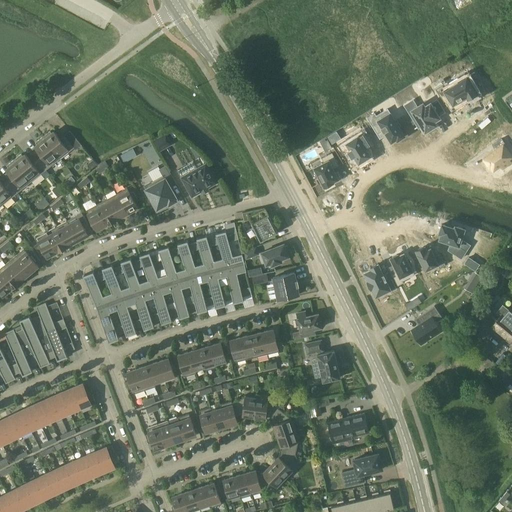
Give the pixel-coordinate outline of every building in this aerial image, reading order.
[(456,12),(473,3),(471,0),(450,0),(456,12)] [(442,85),(436,89),(444,102),(449,99),(453,104),(467,96),(468,99),(477,93),(475,91),(477,90),(471,80),(469,81),(467,77),(446,90),(442,85)] [(423,103),(412,110),(415,114),(412,116),(419,127),(421,125),(425,132),(431,128),(431,127),(436,124),(433,120),(438,117),(439,118),(440,117),(438,115),(444,112),(437,100),(431,103),(430,102),(425,106),(423,103)] [(377,133),(383,129),(384,131),(385,131),(391,141),(396,138),(397,140),(404,136),(399,127),(400,126),(396,119),(394,120),(387,108),(376,115),(375,113),(367,117),(377,133)] [(362,130),(338,145),(344,154),(348,152),(352,157),(354,156),(359,163),(361,162),(362,163),(369,159),(368,158),(371,156),(366,148),(371,145),(362,130)] [(59,139),(54,132),(52,133),(50,131),(43,137),(60,158),(67,153),(73,148),(75,151),(81,146),(70,131),(59,139)] [(328,136),(332,144),(341,138),(336,131),(328,136)] [(172,146),(166,134),(153,142),(159,153),(172,146)] [(35,146),(41,154),(42,156),(37,159),(46,170),(60,158),(43,137),(36,142),(37,144),(35,146)] [(502,138),(492,145),(495,150),(484,158),(490,166),(490,165),(493,169),(500,164),(502,168),(511,162),(508,158),(511,155),(504,145),(506,143),(502,138)] [(324,162),(314,167),(324,187),(326,186),(327,187),(332,184),(332,183),(333,182),(338,179),(333,168),(338,165),(332,152),(322,158),(324,162)] [(125,153),(121,155),(124,162),(129,160),(125,153)] [(31,162),(25,154),(23,156),(21,154),(14,160),(31,181),(46,170),(37,159),(33,162),(31,162)] [(93,159),(86,165),(91,170),(97,165),(93,159)] [(6,169),(12,177),(12,179),(9,182),(17,193),(31,181),(14,160),(7,165),(9,167),(6,169)] [(206,163),(181,177),(192,197),(217,183),(206,163)] [(160,169),(163,175),(144,185),(146,188),(145,189),(157,209),(167,203),(168,205),(177,200),(176,198),(177,198),(167,180),(172,177),(166,166),(160,169)] [(75,183),(71,178),(65,183),(69,188),(75,183)] [(9,182),(5,185),(3,185),(0,181),(0,200),(3,204),(17,193),(9,182)] [(62,193),(57,187),(52,191),(57,197),(62,193)] [(127,188),(116,193),(127,213),(138,208),(133,200),(137,198),(133,192),(130,193),(127,188)] [(116,193),(106,199),(117,219),(127,213),(116,193)] [(36,204),(39,210),(50,203),(46,198),(36,204)] [(93,198),(83,204),(86,210),(97,230),(107,224),(96,204),(93,198)] [(106,199),(96,204),(107,224),(117,219),(106,199)] [(250,219),(261,240),(277,232),(270,216),(266,217),(262,208),(242,212),(244,220),(250,219)] [(67,220),(78,240),(88,235),(79,218),(69,224),(67,220)] [(67,220),(57,226),(68,246),(78,240),(67,220)] [(442,224),(439,233),(441,233),(440,239),(451,242),(449,249),(462,258),(467,250),(460,245),(465,229),(456,226),(456,228),(442,224)] [(57,226),(47,231),(58,251),(68,246),(57,226)] [(223,259),(225,267),(244,263),(242,254),(233,256),(229,241),(239,239),(237,232),(227,234),(226,230),(216,233),(217,236),(219,244),(223,259)] [(39,242),(34,246),(40,255),(45,253),(47,257),(58,251),(47,231),(36,237),(39,242)] [(207,235),(197,238),(198,241),(200,249),(204,264),(207,272),(225,267),(223,259),(218,261),(214,262),(211,246),(219,244),(217,236),(208,239),(207,235)] [(9,240),(4,244),(8,248),(12,245),(9,240)] [(188,240),(178,243),(179,247),(181,254),(186,269),(188,277),(207,272),(204,264),(196,266),(192,251),(194,251),(200,249),(198,241),(189,244),(188,240)] [(284,243),(261,252),(266,265),(271,263),(272,265),(282,262),(281,259),(289,256),(288,253),(289,252),(287,247),(285,246),(284,243)] [(169,246),(159,249),(160,252),(162,260),(167,274),(170,283),(188,277),(186,269),(177,272),(173,257),(176,256),(181,254),(179,247),(170,250),(169,246)] [(427,250),(425,246),(416,250),(426,270),(438,264),(439,267),(445,264),(440,254),(434,256),(430,248),(427,250)] [(24,248),(15,256),(29,273),(38,266),(36,263),(40,260),(33,251),(29,255),(24,248)] [(243,253),(246,261),(259,256),(256,248),(243,253)] [(150,252),(140,255),(141,258),(144,266),(148,280),(151,289),(170,283),(167,274),(158,277),(154,262),(162,260),(160,252),(151,255),(150,252)] [(398,254),(390,257),(397,272),(392,274),(397,285),(403,282),(403,280),(414,274),(411,266),(413,265),(409,258),(407,259),(404,253),(399,255),(398,254)] [(15,256),(6,263),(20,281),(29,273),(15,256)] [(468,257),(464,263),(475,270),(479,264),(468,257)] [(131,258),(121,261),(122,265),(123,265),(125,272),(130,286),(133,295),(151,289),(148,280),(140,283),(135,269),(144,266),(141,258),(132,262),(131,258)] [(511,275),(511,263),(507,259),(498,270),(509,279),(511,275)] [(6,263),(0,268),(0,274),(12,288),(20,281),(6,263)] [(244,263),(225,267),(233,298),(233,299),(234,302),(244,300),(243,296),(252,294),(250,287),(241,289),(237,274),(246,271),(244,263)] [(112,264),(102,268),(104,271),(107,278),(112,292),(115,301),(133,295),(130,286),(121,289),(116,275),(121,273),(125,272),(123,265),(122,265),(113,268),(112,264)] [(391,291),(397,288),(392,278),(387,281),(378,264),(370,267),(371,269),(364,272),(368,280),(367,281),(371,289),(372,288),(376,296),(390,289),(391,291)] [(225,267),(207,272),(209,282),(213,296),(215,303),(216,307),(226,304),(225,301),(233,299),(233,298),(231,291),(223,294),(219,279),(228,277),(225,267)] [(93,271),(84,275),(96,308),(115,301),(112,292),(103,296),(98,282),(102,280),(107,278),(104,271),(95,275),(93,271)] [(207,272),(188,277),(191,287),(195,301),(197,308),(198,312),(208,309),(207,306),(215,303),(213,296),(204,299),(201,284),(209,282),(207,272)] [(299,294),(297,286),(299,286),(297,280),(296,281),(294,272),(273,277),(278,299),(299,294)] [(12,288),(0,274),(0,292),(3,296),(12,288)] [(267,274),(253,277),(254,284),(268,281),(267,274)] [(188,277),(170,283),(172,292),(177,307),(179,314),(180,318),(190,315),(189,311),(197,308),(195,301),(187,304),(182,289),(191,287),(188,277)] [(474,277),(470,282),(476,286),(479,280),(474,277)] [(170,283),(151,289),(154,298),(159,312),(161,319),(162,323),(172,320),(171,316),(179,314),(177,307),(169,309),(164,295),(172,292),(170,283)] [(462,284),(440,296),(445,306),(468,294),(462,284)] [(151,289),(133,295),(136,304),(141,318),(143,325),(144,329),(154,326),(153,322),(161,319),(159,312),(151,315),(146,300),(152,298),(154,298),(151,289)] [(133,295),(115,301),(118,310),(123,325),(126,331),(125,332),(127,335),(137,332),(135,328),(143,325),(141,318),(133,321),(128,306),(136,304),(133,295)] [(480,297),(475,304),(484,310),(488,303),(480,297)] [(115,301),(96,308),(109,342),(119,338),(118,335),(125,332),(126,331),(123,325),(115,328),(110,313),(118,310),(115,301)] [(20,318),(26,334),(44,326),(54,322),(46,302),(36,306),(39,314),(31,318),(29,314),(20,318)] [(413,307),(410,302),(405,305),(409,310),(413,307)] [(511,311),(503,304),(497,311),(501,314),(491,326),(510,343),(511,341),(511,311)] [(421,344),(442,330),(436,321),(442,317),(434,306),(415,319),(418,325),(411,330),(421,344)] [(293,333),(294,339),(309,336),(308,330),(321,327),(318,313),(306,316),(305,311),(297,313),(301,331),(293,333)] [(67,327),(63,318),(54,322),(44,326),(57,356),(56,356),(58,360),(67,356),(66,352),(75,349),(72,342),(63,345),(57,331),(67,327)] [(26,334),(35,353),(39,363),(40,367),(50,363),(48,359),(56,356),(57,356),(44,326),(26,334)] [(3,333),(18,362),(18,361),(22,371),(21,371),(23,375),(33,370),(31,367),(39,363),(35,353),(27,357),(12,328),(3,333)] [(273,329),(262,332),(268,354),(279,351),(273,329)] [(262,332),(252,335),(257,356),(268,354),(262,332)] [(252,335),(241,337),(247,359),(257,356),(252,335)] [(247,359),(241,337),(230,340),(236,362),(247,359)] [(6,339),(0,341),(0,344),(2,348),(8,344),(6,339)] [(323,381),(340,377),(334,350),(321,353),(321,351),(324,350),(322,340),(305,343),(307,354),(317,352),(318,354),(317,354),(320,367),(313,369),(315,378),(322,376),(323,381)] [(221,342),(210,346),(216,367),(217,367),(215,363),(226,360),(221,342)] [(0,369),(5,379),(4,379),(6,383),(15,378),(14,375),(21,371),(22,371),(18,361),(18,362),(10,365),(0,345),(0,369)] [(210,346),(199,349),(206,370),(216,367),(210,346)] [(199,349),(189,352),(196,373),(195,369),(204,367),(206,370),(199,349)] [(196,373),(189,352),(178,355),(185,377),(196,373)] [(169,358),(158,362),(164,379),(175,375),(169,358)] [(179,358),(176,360),(181,375),(184,375),(179,358)] [(154,383),(164,379),(158,362),(148,365),(155,386),(154,383)] [(148,365),(138,369),(145,390),(155,386),(148,365)] [(511,367),(501,380),(511,389),(511,367)] [(145,390),(138,369),(127,372),(130,381),(126,382),(129,389),(132,387),(134,394),(145,390)] [(92,392),(87,394),(84,385),(79,387),(78,386),(74,388),(74,389),(72,390),(79,408),(95,401),(92,392)] [(69,412),(79,408),(72,390),(69,391),(68,390),(64,392),(64,393),(61,394),(69,412)] [(51,399),(59,416),(69,412),(61,394),(59,396),(58,394),(53,396),(54,398),(51,399)] [(231,401),(236,418),(243,415),(254,416),(257,394),(256,398),(245,396),(232,402),(231,401)] [(268,395),(257,394),(254,416),(265,418),(269,421),(279,409),(268,399),(268,395)] [(49,421),(59,416),(51,399),(49,400),(48,399),(43,401),(44,402),(41,403),(49,421)] [(231,401),(220,404),(227,426),(238,423),(236,418),(231,401)] [(316,402),(309,403),(312,417),(319,415),(316,402)] [(39,425),(49,421),(41,403),(39,405),(38,403),(33,405),(34,407),(31,408),(39,425)] [(210,407),(216,429),(227,426),(220,404),(221,408),(212,411),(210,407)] [(279,409),(269,421),(274,425),(277,435),(295,429),(291,418),(283,412),(284,410),(283,404),(279,409)] [(216,429),(210,407),(199,410),(206,432),(216,429)] [(29,430),(39,425),(31,408),(29,409),(28,408),(23,410),(24,411),(21,413),(29,430)] [(20,435),(29,430),(21,413),(19,414),(18,412),(14,414),(14,416),(11,417),(20,435)] [(189,413),(178,417),(185,438),(196,435),(189,413)] [(332,441),(369,432),(365,413),(328,422),(332,441)] [(10,439),(20,435),(11,417),(9,419),(8,417),(3,419),(4,421),(2,422),(10,439)] [(175,442),(185,438),(178,417),(179,421),(170,424),(168,420),(168,421),(175,442)] [(168,421),(158,424),(165,445),(175,442),(168,421)] [(0,443),(0,444),(10,439),(2,422),(0,422),(0,443)] [(165,445),(158,424),(147,428),(149,434),(146,435),(148,442),(151,440),(154,449),(165,445)] [(299,440),(295,429),(277,435),(281,446),(280,451),(295,455),(299,440)] [(375,436),(374,439),(377,443),(381,442),(382,438),(379,435),(375,436)] [(103,469),(114,465),(110,456),(115,454),(112,445),(95,452),(103,469)] [(292,469),(295,455),(280,451),(279,457),(271,465),(284,478),(292,469)] [(95,452),(85,456),(93,474),(103,469),(95,452)] [(382,467),(383,467),(382,460),(380,460),(378,453),(353,459),(355,468),(341,471),(345,486),(365,481),(363,474),(382,469),(382,467)] [(93,474),(85,456),(75,461),(83,478),(93,474)] [(75,461),(65,465),(73,482),(83,478),(75,461)] [(73,482),(65,465),(55,470),(63,487),(73,482)] [(276,486),(284,478),(271,465),(263,473),(257,475),(261,490),(276,486)] [(55,470),(45,474),(54,491),(63,487),(55,470)] [(256,470),(245,473),(251,495),(262,492),(261,490),(257,475),(256,470)] [(241,498),(251,495),(245,473),(235,476),(241,498)] [(54,491),(45,474),(36,479),(44,496),(54,491)] [(240,498),(241,498),(235,476),(224,479),(229,497),(239,494),(240,498)] [(36,479),(25,484),(34,501),(44,496),(36,479)] [(214,482),(204,486),(211,507),(222,504),(214,482)] [(34,501),(25,484),(15,489),(24,506),(34,501)] [(204,486),(193,489),(199,507),(209,504),(211,507),(204,486)] [(15,489),(6,494),(14,511),(24,506),(15,489)] [(193,489),(183,493),(189,511),(190,511),(189,510),(199,507),(193,489)] [(384,494),(379,495),(382,511),(394,508),(390,489),(384,491),(384,494)] [(372,496),(367,498),(370,511),(378,511),(382,511),(379,495),(378,492),(372,493),(372,496)] [(175,505),(172,506),(173,511),(176,511),(178,511),(177,511),(189,511),(183,493),(172,497),(175,505)] [(12,511),(14,511),(6,494),(0,497),(0,507),(2,511),(12,511)] [(361,499),(355,500),(357,511),(370,511),(367,498),(366,495),(360,496),(361,499)] [(349,502),(344,503),(345,511),(357,511),(355,500),(355,498),(348,499),(349,502)] [(338,505),(331,506),(332,511),(345,511),(344,503),(343,500),(337,502),(338,505)]
